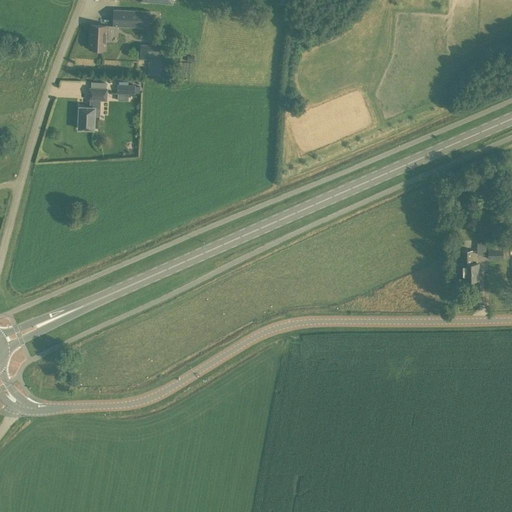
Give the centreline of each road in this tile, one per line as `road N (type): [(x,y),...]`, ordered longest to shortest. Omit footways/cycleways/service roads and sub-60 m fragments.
road 1 (secondary): [(2,342),(511,119)]
road 2 (tertiary): [(20,405),(135,403),(294,323),(511,320)]
road 3 (unclassified): [(0,261),(80,0)]
